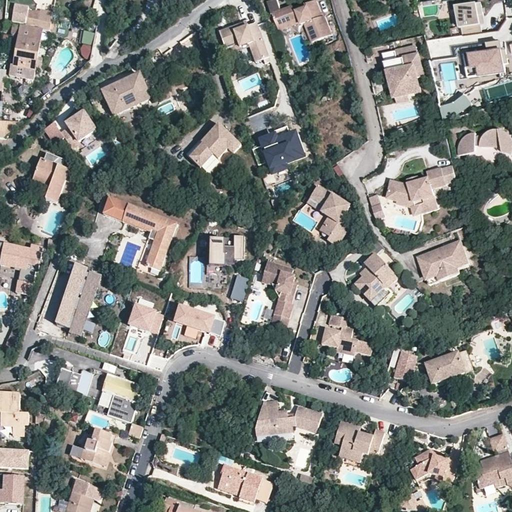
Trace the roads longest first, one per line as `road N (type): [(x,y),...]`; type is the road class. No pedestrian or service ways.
road 1 (residential): [(127,511),(169,380),(184,363),(207,360),(291,385)]
road 2 (residential): [(0,156),(62,93),(215,0)]
road 3 (residential): [(291,385),(441,430),(511,410)]
